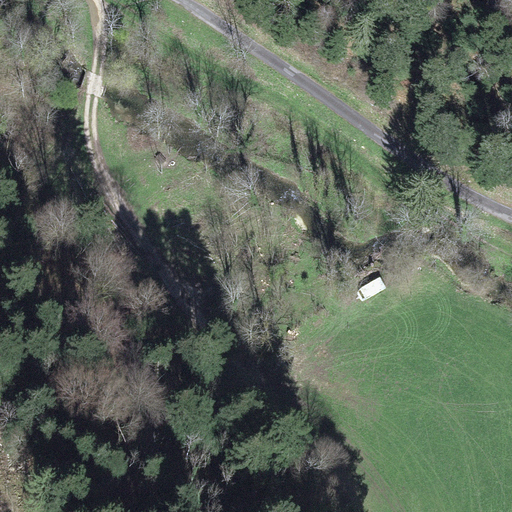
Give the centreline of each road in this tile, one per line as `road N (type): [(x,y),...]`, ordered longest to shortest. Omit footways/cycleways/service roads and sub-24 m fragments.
road 1 (track): [(340,511),(100,159),(95,122),(108,52),(96,0)]
road 2 (unclassified): [(193,0),(424,166),(511,214)]
